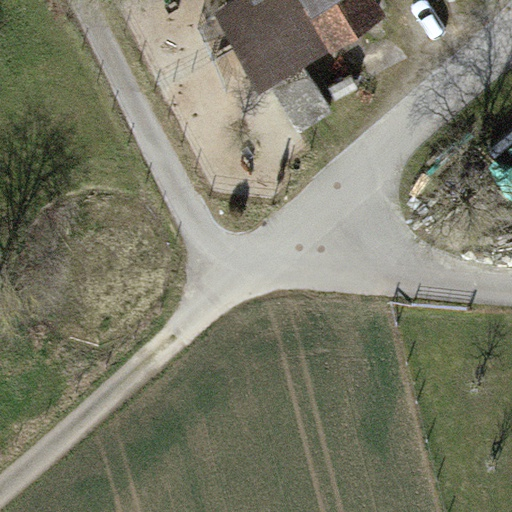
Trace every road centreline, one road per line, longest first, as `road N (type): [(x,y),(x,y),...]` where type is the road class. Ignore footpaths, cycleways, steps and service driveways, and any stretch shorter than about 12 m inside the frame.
road 1 (residential): [(511,37),(246,272)]
road 2 (track): [(0,491),(246,272)]
road 3 (residential): [(84,0),(195,216),(246,272)]
road 4 (residential): [(246,272),(511,287)]
